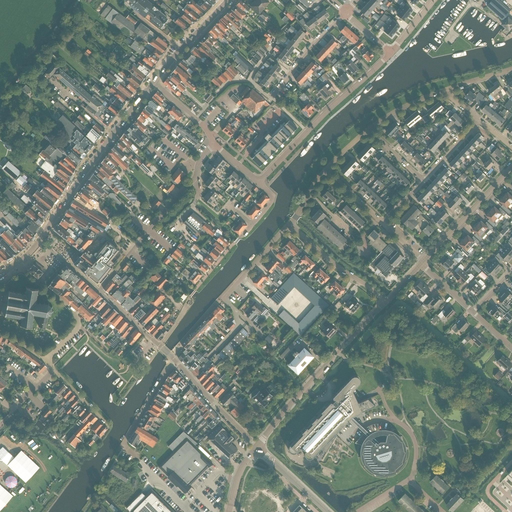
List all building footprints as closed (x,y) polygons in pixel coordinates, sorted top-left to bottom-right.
[(124,0),(126,1),(126,2),(129,5),(144,18),(145,17),(158,28),(159,27),(160,28),(167,19),(166,18),(167,17),(154,6),(147,0),(124,0)] [(191,12),(192,11),(193,10),(202,17),(206,12),(200,7),(192,0),(188,0),(189,1),(184,7),(191,12)] [(250,9),(241,0),(237,5),(246,13),(250,9)] [(250,0),(253,2),(250,6),(259,14),(269,2),(266,0),(250,0)] [(510,13),(495,0),(492,0),(487,6),(503,20),(510,13)] [(206,12),(211,7),(204,1),(204,2),(202,4),(200,7),(206,12)] [(373,15),(375,13),(372,10),(374,7),(369,2),(365,7),(370,12),(373,15)] [(405,4),(402,2),(400,4),(403,7),(401,10),(408,16),(413,11),(405,4)] [(156,48),(163,53),(170,45),(141,23),(140,23),(137,27),(117,13),(108,5),(100,15),(116,27),(128,36),(133,31),(148,42),(156,48)] [(200,18),(192,11),(191,12),(184,7),(183,8),(178,5),(177,6),(182,10),(196,21),(200,18)] [(231,10),(240,18),(241,19),(244,16),(246,18),(247,16),(236,6),(231,10)] [(370,12),(365,7),(361,11),(366,16),(370,12)] [(325,9),(320,13),(324,19),(329,15),(325,9)] [(182,10),(180,12),(183,14),(181,17),(191,25),(196,21),(182,10)] [(240,18),(231,10),(227,13),(237,22),(239,20),(240,18)] [(398,13),(395,10),(393,13),(396,15),(404,21),(408,16),(401,10),(398,13)] [(259,15),(260,16),(257,19),(262,23),(265,20),(267,22),(269,19),(267,17),(268,17),(262,12),(259,15)] [(227,13),(223,17),(235,28),(236,29),(240,26),(237,22),(227,13)] [(320,13),(315,17),(319,22),(324,19),(320,13)] [(137,27),(140,23),(129,14),(126,18),(137,27)] [(175,18),(173,21),(185,30),(190,26),(179,17),(177,20),(175,18)] [(223,17),(220,20),(226,27),(228,28),(229,29),(231,27),(233,29),(235,28),(223,17)] [(315,17),(310,20),(315,26),(319,22),(315,17)] [(511,27),(511,20),(508,17),(502,25),(509,31),(511,27)] [(392,20),(389,18),(387,20),(390,23),(388,26),(396,32),(400,27),(392,20)] [(302,19),(299,21),(302,25),(303,25),(306,30),(308,28),(310,30),(315,26),(310,20),(308,21),(306,24),(302,19)] [(220,20),(216,24),(228,36),(229,34),(226,31),(228,28),(226,27),(220,20)] [(228,36),(216,24),(213,27),(222,36),(223,34),(226,37),(228,36)] [(340,39),(343,40),(344,41),(347,38),(349,40),(354,34),(345,26),(340,32),(344,36),(343,37),(343,36),(340,39)] [(385,29),(382,26),(380,29),(383,31),(391,37),(396,32),(388,26),(385,29)] [(228,42),(222,36),(213,27),(208,33),(215,39),(218,36),(226,44),(228,42)] [(279,32),(274,28),(272,31),(269,29),(267,31),(275,38),(279,32)] [(298,31),(296,30),(294,32),(296,34),(302,39),(305,34),(299,29),(298,31)] [(272,37),(266,32),(263,35),(265,37),(263,39),(265,40),(262,44),(267,48),(269,46),(266,43),(267,42),(269,40),(272,37)] [(208,33),(205,37),(206,39),(205,39),(206,40),(206,41),(207,43),(208,42),(210,45),(212,46),(216,41),(208,33)] [(298,43),(302,39),(296,34),(292,39),(298,43)] [(349,40),(348,41),(350,43),(351,42),(354,44),(359,38),(354,34),(349,40)] [(200,42),(210,52),(211,52),(212,51),(210,49),(212,46),(210,45),(208,42),(207,43),(206,41),(206,40),(205,39),(206,39),(205,37),(200,42)] [(59,39),(56,43),(62,48),(65,45),(59,39)] [(288,43),(294,48),(298,43),(292,39),(290,41),(288,39),(286,42),(288,43)] [(332,39),(328,44),(333,48),(339,54),(340,53),(336,49),(336,48),(335,46),(337,44),(332,39)] [(147,58),(156,64),(159,59),(152,53),(146,48),(135,40),(131,45),(137,49),(145,55),(147,58)] [(210,62),(213,59),(215,57),(212,54),(210,52),(200,42),(195,47),(206,59),(210,62)] [(290,53),(294,48),(288,43),(285,48),(290,53)] [(323,48),(329,53),(331,50),(333,52),(333,51),(338,55),(339,54),(333,48),(328,44),(323,48)] [(144,57),(145,55),(137,49),(131,45),(130,47),(144,57)] [(267,50),(262,45),(259,48),(265,53),(267,50)] [(206,59),(195,47),(190,52),(201,61),(203,59),(205,60),(205,61),(208,64),(207,64),(210,67),(212,64),(210,62),(206,59)] [(368,62),(373,57),(372,57),(373,56),(370,52),(369,53),(364,47),(362,50),(365,53),(362,56),(368,62)] [(156,48),(152,53),(159,59),(163,53),(156,48)] [(283,62),(287,58),(281,53),(281,52),(279,51),(274,48),(273,49),(280,54),(277,58),(283,62)] [(285,48),(281,52),(281,53),(287,58),(290,53),(285,48)] [(327,55),(329,53),(323,48),(319,52),(325,57),(330,63),(331,62),(332,62),(327,58),(328,57),(327,55)] [(264,54),(259,49),(256,52),(261,58),(264,54)] [(352,49),(350,51),(349,52),(354,57),(348,62),(350,63),(347,66),(353,73),(358,69),(354,65),(358,62),(361,59),(352,49)] [(181,61),(188,67),(188,66),(192,69),(191,69),(194,72),(196,69),(194,67),(193,67),(190,65),(196,58),(190,52),(181,61)] [(325,57),(319,52),(315,57),(320,62),(323,59),(324,61),(325,60),(329,64),(330,63),(325,57)] [(234,57),(236,59),(234,60),(238,64),(239,62),(251,73),(254,69),(237,54),(234,57)] [(144,62),(153,68),(156,64),(147,58),(145,55),(144,57),(142,59),(144,62)] [(134,62),(132,64),(141,72),(141,71),(146,76),(149,72),(137,62),(135,60),(134,62)] [(137,62),(149,72),(153,68),(144,62),(142,64),(142,63),(139,60),(139,61),(137,62)] [(193,72),(188,67),(181,61),(179,64),(191,75),(193,72)] [(272,69),(277,73),(281,69),(275,64),(273,67),(271,65),(266,61),(265,63),(269,67),(272,69)] [(307,67),(319,77),(320,76),(318,74),(315,72),(316,71),(315,69),(317,67),(312,62),(307,67)] [(344,83),(349,79),(343,73),(342,72),(345,70),(338,62),(333,66),(341,75),(338,78),(344,83)] [(90,105),(88,107),(82,103),(81,104),(87,108),(93,113),(94,111),(95,112),(101,105),(107,109),(112,104),(113,103),(106,97),(103,101),(95,93),(92,96),(79,85),(81,83),(78,80),(76,82),(55,63),(44,75),(49,80),(51,77),(50,76),(53,73),(90,105)] [(269,67),(265,63),(263,65),(268,68),(270,70),(268,73),(273,78),(277,73),(272,69),(269,67)] [(141,72),(132,64),(130,66),(128,70),(130,72),(131,72),(142,81),(146,76),(141,71),(141,72)] [(243,74),(246,71),(239,64),(236,68),(243,74)] [(234,77),(238,73),(230,65),(226,69),(234,77)] [(171,73),(181,81),(193,91),(197,87),(187,79),(189,77),(177,66),(171,73)] [(303,71),(309,76),(311,74),(312,75),(313,74),(318,78),(319,77),(307,67),(303,71)] [(119,72),(126,78),(128,75),(121,70),(119,72)] [(234,77),(226,70),(223,74),(230,81),(234,77)] [(273,78),(268,73),(265,77),(263,75),(258,71),(257,72),(262,76),(270,83),(273,78)] [(304,80),(310,86),(312,85),(307,81),(308,80),(307,78),(309,76),(303,71),(299,76),(304,80)] [(126,87),(119,80),(113,76),(109,72),(105,76),(113,82),(114,81),(118,84),(116,88),(129,98),(132,94),(125,88),(126,87)] [(137,87),(142,81),(131,72),(130,72),(128,75),(126,78),(130,81),(137,87)] [(262,76),(257,72),(255,75),(260,79),(262,80),(260,83),(266,87),(270,83),(262,76)] [(181,81),(171,73),(168,78),(177,85),(176,87),(182,92),(182,93),(184,95),(186,93),(184,91),(186,88),(179,83),(181,81)] [(228,79),(222,73),(218,78),(224,83),(228,79)] [(331,94),(335,91),(328,83),(328,82),(327,80),(329,78),(324,74),(322,76),(319,79),(322,82),(317,87),(320,91),(319,91),(323,96),(323,97),(324,98),(325,99),(326,99),(332,94),(331,94)] [(222,83),(215,76),(211,81),(218,87),(222,83)] [(310,87),(310,86),(304,80),(299,76),(295,80),(300,85),(303,82),(304,84),(305,83),(310,87)] [(119,80),(126,87),(133,92),(137,87),(130,81),(128,84),(126,83),(121,78),(119,80)] [(173,85),(167,79),(163,83),(170,89),(174,93),(176,91),(173,89),(175,86),(173,85)] [(101,88),(95,83),(92,87),(98,92),(101,88)] [(500,93),(500,94),(502,93),(500,91),(503,88),(498,83),(493,87),(499,94),(500,93)] [(30,89),(25,84),(22,88),(27,93),(30,89)] [(108,91),(117,98),(124,104),(128,99),(125,96),(112,86),(110,89),(107,86),(105,88),(108,90),(108,91)] [(240,95),(244,99),(251,90),(247,87),(240,95)] [(502,96),(500,94),(500,93),(499,94),(493,87),(488,91),(493,97),(493,96),(495,98),(498,95),(500,97),(502,96)] [(252,89),(251,90),(244,99),(241,102),(254,114),(262,106),(266,110),(270,105),(266,101),(252,89)] [(160,100),(158,103),(164,108),(167,105),(162,100),(165,98),(157,91),(154,95),(160,100)] [(476,96),(470,91),(466,96),(472,102),(475,99),(477,100),(476,101),(479,103),(483,99),(484,97),(479,92),(476,96)] [(311,110),(313,108),(309,104),(308,102),(307,101),(309,99),(304,93),(299,98),(306,106),(301,111),(308,117),(313,112),(311,110)] [(236,104),(239,100),(233,95),(230,98),(236,104)] [(124,104),(117,98),(113,102),(114,103),(114,105),(120,110),(124,104)] [(147,104),(155,111),(160,115),(162,113),(159,111),(156,109),(158,105),(151,99),(147,104)] [(66,109),(58,101),(57,102),(65,110),(66,109)] [(434,108),(438,113),(444,108),(439,103),(434,108)] [(495,106),(493,104),(492,105),(491,103),(489,105),(490,105),(489,107),(486,105),(481,111),(487,115),(492,107),(493,108),(495,107),(495,106)] [(112,104),(107,109),(116,115),(119,111),(112,104)] [(155,111),(147,104),(143,109),(150,115),(155,119),(157,120),(159,122),(161,119),(160,118),(158,119),(156,117),(153,114),(155,111)] [(116,115),(107,109),(101,105),(95,112),(96,113),(94,115),(103,122),(108,126),(116,115)] [(171,119),(178,110),(177,109),(176,109),(173,106),(168,112),(170,114),(168,117),(170,120),(171,119)] [(487,115),(491,119),(496,113),(493,111),(494,109),(495,109),(496,108),(495,107),(493,108),(492,107),(487,115)] [(438,113),(434,108),(428,112),(433,117),(438,113)] [(143,109),(141,114),(151,123),(153,121),(148,117),(150,115),(143,109)] [(180,112),(178,110),(171,119),(173,121),(175,118),(178,121),(183,115),(180,112)] [(491,119),(496,122),(502,114),(501,113),(502,112),(500,111),(499,113),(498,115),(496,113),(491,119)] [(411,117),(415,122),(421,118),(417,112),(411,117)] [(504,114),(504,113),(502,112),(501,113),(502,114),(496,122),(501,126),(505,120),(502,118),(504,117),(505,115),(504,114)] [(449,129),(460,117),(455,113),(450,118),(452,120),(449,124),(446,127),(449,129)] [(151,123),(141,114),(137,119),(145,126),(148,123),(153,128),(154,126),(151,123)] [(431,123),(434,120),(428,114),(425,116),(431,123)] [(71,148),(82,159),(93,145),(86,139),(77,129),(76,130),(75,129),(77,128),(63,115),(59,119),(65,125),(61,130),(70,138),(68,141),(71,143),(69,145),(72,148),(71,148)] [(101,134),(104,130),(87,115),(86,116),(94,124),(92,127),(101,134)] [(415,122),(411,117),(406,121),(410,127),(415,122)] [(464,121),(460,117),(449,129),(450,130),(452,132),(456,127),(455,127),(457,125),(459,127),(464,121)] [(94,144),(97,140),(83,127),(84,126),(76,118),(73,120),(72,122),(81,129),(81,130),(82,128),(85,131),(83,132),(82,131),(81,132),(94,144)] [(144,126),(137,119),(134,123),(143,132),(147,135),(149,132),(147,131),(147,132),(145,130),(147,128),(144,126)] [(297,128),(289,120),(272,137),(268,133),(264,137),(268,141),(251,159),(260,166),(297,128)] [(180,133),(184,128),(180,125),(179,125),(176,123),(172,128),(169,131),(172,134),(175,130),(179,133),(180,133)] [(222,130),(226,134),(231,127),(230,126),(230,125),(228,123),(222,130)] [(391,128),(395,132),(399,128),(395,123),(391,128)] [(137,129),(138,128),(133,124),(124,133),(129,137),(130,136),(139,144),(142,141),(145,144),(149,139),(146,136),(146,137),(137,129)] [(448,133),(450,130),(449,129),(446,127),(445,126),(443,128),(444,130),(442,132),(441,130),(440,131),(433,125),(432,125),(435,128),(434,128),(445,139),(450,134),(448,133)] [(83,127),(97,140),(101,135),(92,128),(90,130),(87,128),(84,126),(83,127)] [(233,129),(231,127),(226,134),(230,137),(236,130),(234,128),(233,129)] [(178,139),(181,140),(188,131),(184,128),(180,133),(179,133),(181,135),(178,139)] [(391,137),(395,132),(391,128),(386,132),(391,137)] [(436,139),(441,144),(445,139),(434,128),(434,129),(438,133),(437,134),(439,136),(436,139)] [(196,138),(188,131),(181,140),(183,142),(186,138),(192,143),(196,138)] [(53,159),(72,175),(77,165),(65,155),(63,157),(60,154),(61,151),(55,146),(52,144),(55,140),(47,133),(43,137),(50,142),(42,150),(53,159)] [(474,138),(479,143),(484,138),(479,133),(474,138)] [(120,139),(128,148),(131,146),(132,147),(132,148),(135,151),(137,149),(134,145),(130,142),(123,134),(120,139)] [(239,144),(244,138),(242,136),(243,135),(241,134),(235,141),(239,144)] [(200,140),(196,138),(192,143),(195,145),(194,147),(197,150),(201,145),(198,142),(200,140)] [(246,140),(244,138),(239,144),(243,147),(249,140),(247,139),(246,140)] [(432,140),(430,138),(428,140),(430,142),(429,143),(430,145),(428,147),(433,152),(437,148),(430,141),(432,140)] [(469,144),(474,148),(479,143),(474,138),(469,144)] [(441,144),(436,139),(434,141),(433,139),(432,140),(430,141),(437,148),(441,144)] [(119,140),(115,144),(122,151),(125,149),(126,150),(128,152),(129,151),(119,140)] [(409,145),(407,144),(404,141),(400,146),(405,150),(409,145)] [(56,144),(55,146),(61,151),(60,154),(63,157),(65,155),(66,154),(78,164),(82,159),(71,148),(72,148),(69,145),(65,149),(62,146),(60,144),(59,146),(56,144)] [(363,150),(369,156),(373,152),(376,154),(377,152),(375,150),(369,144),(363,150)] [(469,153),(474,148),(469,144),(464,149),(469,153)] [(494,146),(492,144),(488,149),(490,151),(492,149),(494,151),(492,154),(498,160),(502,156),(500,154),(502,153),(497,148),(497,149),(494,147),(494,146)] [(115,145),(112,149),(120,158),(121,159),(125,155),(115,145)] [(409,145),(405,150),(409,154),(413,150),(411,147),(409,145)] [(120,158),(112,149),(108,154),(123,168),(124,170),(128,166),(121,159),(120,158)] [(464,158),(469,153),(464,149),(459,154),(464,158)] [(53,165),(52,166),(70,179),(72,175),(53,159),(42,150),(39,154),(47,161),(53,165)] [(369,156),(363,150),(358,156),(364,162),(364,161),(366,164),(368,162),(366,160),(369,156)] [(422,157),(427,152),(426,151),(422,155),(421,154),(419,155),(417,153),(413,158),(417,162),(422,157)] [(428,153),(427,152),(422,157),(417,162),(422,166),(426,162),(424,160),(426,157),(425,156),(428,153)] [(108,154),(104,159),(115,168),(117,166),(119,164),(108,154)] [(459,164),(464,158),(459,154),(455,159),(459,164)] [(136,156),(132,159),(136,164),(145,173),(148,175),(151,171),(149,169),(140,160),(136,156)] [(219,156),(214,161),(222,168),(225,165),(228,167),(230,165),(227,163),(219,156)] [(382,157),(378,161),(382,165),(383,165),(387,161),(382,157)] [(489,170),(494,164),(489,160),(487,158),(485,161),(487,163),(484,166),(489,170)] [(104,159),(101,163),(112,174),(114,171),(116,169),(116,168),(115,169),(104,159)] [(347,165),(353,170),(357,166),(359,169),(361,167),(359,164),(353,159),(347,165)] [(455,169),(459,164),(455,159),(450,164),(455,169)] [(15,180),(21,172),(8,161),(1,168),(15,180)] [(65,188),(70,179),(52,166),(45,161),(40,167),(44,170),(50,175),(51,173),(53,175),(51,178),(53,179),(65,188)] [(219,172),(220,171),(222,168),(214,161),(211,165),(219,172)] [(382,165),(379,169),(381,171),(384,167),(387,170),(392,165),(387,161),(383,165),(382,165)] [(101,163),(97,168),(109,179),(109,180),(110,180),(116,186),(115,186),(133,203),(138,198),(127,188),(113,175),(112,174),(101,163)] [(473,166),(475,168),(478,170),(476,172),(479,174),(476,177),(480,181),(485,175),(481,171),(479,170),(481,167),(476,163),(473,166)] [(212,175),(212,174),(214,172),(219,176),(222,173),(220,171),(219,172),(211,165),(210,164),(206,169),(212,174),(212,175)] [(350,174),(353,170),(347,165),(342,171),(348,176),(350,178),(352,177),(350,174)] [(392,165),(387,170),(391,174),(392,174),(396,169),(392,165)] [(105,179),(108,182),(110,180),(109,180),(97,168),(94,173),(102,181),(105,179)] [(177,184),(186,174),(179,168),(170,178),(171,178),(169,180),(175,185),(177,183),(177,184)] [(446,168),(441,173),(446,178),(451,173),(446,168)] [(389,174),(387,177),(390,179),(392,177),(394,176),(396,178),(401,173),(396,169),(392,174),(391,174),(390,175),(389,174)] [(62,194),(65,188),(53,179),(51,178),(53,175),(51,173),(50,175),(44,170),(43,172),(41,170),(38,174),(40,175),(44,178),(48,182),(47,182),(62,194)] [(233,182),(238,175),(234,171),(228,178),(231,180),(228,183),(230,185),(233,182)] [(370,174),(368,172),(367,173),(361,180),(356,184),(361,189),(365,184),(363,182),(365,180),(364,180),(366,178),(370,174)] [(106,185),(108,182),(105,179),(102,181),(93,173),(89,179),(119,205),(121,203),(115,196),(116,195),(113,193),(110,193),(109,193),(104,189),(108,187),(106,185)] [(396,178),(393,182),(395,183),(397,181),(398,180),(400,182),(405,178),(401,173),(396,178)] [(441,173),(437,179),(442,183),(446,178),(441,173)] [(469,193),(474,187),(468,182),(465,179),(467,177),(464,173),(457,180),(460,183),(462,181),(467,186),(464,189),(469,193)] [(208,179),(215,184),(217,182),(220,184),(222,182),(219,180),(212,174),(212,175),(212,174),(208,179)] [(243,179),(238,175),(233,182),(235,184),(233,187),(235,188),(237,185),(238,186),(238,185),(238,184),(243,179)] [(27,191),(30,188),(25,183),(27,182),(20,176),(16,180),(23,187),(23,188),(27,191)] [(243,178),(243,179),(238,184),(238,185),(241,187),(238,190),(240,191),(241,190),(248,182),(243,178)] [(399,184),(397,186),(399,188),(401,185),(401,186),(402,184),(405,187),(410,182),(405,178),(400,182),(399,184)] [(89,179),(85,184),(95,191),(101,196),(103,194),(103,195),(106,198),(108,195),(89,179)] [(207,193),(215,199),(218,196),(221,199),(223,197),(219,194),(218,195),(211,189),(213,186),(216,189),(217,188),(218,187),(215,184),(208,179),(204,184),(210,189),(207,193)] [(437,179),(432,184),(437,188),(438,190),(440,189),(441,188),(439,186),(442,183),(437,179)] [(366,193),(370,188),(367,186),(370,182),(369,180),(365,184),(361,189),(366,193)] [(62,194),(47,182),(45,186),(42,184),(40,185),(43,187),(58,199),(62,194)] [(168,185),(165,188),(165,189),(169,193),(175,186),(171,182),(168,185)] [(248,182),(241,190),(244,192),(241,195),(243,197),(246,194),(253,186),(248,182)] [(95,191),(85,184),(82,188),(97,200),(100,197),(94,193),(95,191)] [(432,184),(427,189),(432,193),(437,188),(432,184)] [(455,194),(458,191),(456,190),(452,186),(449,189),(455,194)] [(54,204),(58,199),(43,187),(41,190),(38,187),(36,189),(37,190),(39,192),(54,204)] [(12,201),(16,197),(7,188),(3,193),(12,201)] [(370,188),(366,193),(370,197),(374,192),(370,188)] [(81,189),(78,194),(89,203),(91,201),(94,203),(96,201),(81,189)] [(427,189),(422,194),(427,199),(432,193),(427,189)] [(39,192),(37,190),(32,196),(36,199),(50,209),(54,204),(39,192)] [(343,201),(341,198),(338,201),(335,199),(335,198),(327,191),(322,197),(327,201),(327,202),(329,204),(330,203),(330,204),(333,201),(336,203),(335,205),(338,207),(343,201)] [(262,196),(260,199),(265,203),(269,198),(261,192),(260,194),(262,196)] [(379,197),(378,196),(374,192),(370,197),(375,201),(379,197)] [(503,196),(502,196),(511,204),(511,202),(511,196),(508,192),(506,194),(503,196)] [(215,199),(207,193),(203,198),(211,205),(211,204),(214,207),(216,205),(213,202),(215,199)] [(383,201),(380,198),(384,194),(382,193),(378,196),(379,197),(375,201),(379,205),(383,201)] [(88,202),(78,194),(75,199),(84,206),(89,209),(90,210),(95,213),(98,210),(93,206),(92,208),(86,204),(88,202)] [(422,194),(417,199),(422,204),(427,199),(422,194)] [(453,201),(450,198),(458,205),(463,200),(458,195),(456,194),(455,196),(456,197),(453,201)] [(50,209),(36,199),(33,202),(30,198),(28,198),(24,195),(21,198),(26,203),(29,200),(34,205),(46,215),(50,209)] [(448,195),(447,197),(449,199),(448,200),(451,203),(448,206),(453,210),(458,205),(450,198),(451,197),(448,195)] [(501,199),(499,201),(503,205),(505,206),(502,208),(509,215),(511,212),(507,208),(511,204),(502,196),(501,199)] [(26,205),(16,197),(12,201),(22,209),(26,205)] [(386,197),(383,201),(379,205),(384,210),(388,205),(385,202),(388,199),(386,197)] [(61,221),(58,225),(66,231),(69,228),(70,227),(73,230),(74,229),(73,229),(74,228),(76,229),(76,228),(82,232),(83,230),(84,230),(86,232),(89,228),(92,224),(94,226),(100,230),(103,232),(109,222),(108,221),(109,219),(98,212),(97,214),(75,201),(75,200),(75,199),(74,200),(65,215),(64,216),(61,220),(61,221)] [(155,209),(161,203),(156,199),(151,205),(155,209)] [(261,208),(265,203),(260,199),(258,201),(255,199),(253,202),(261,208)] [(253,207),(251,210),(256,214),(260,210),(252,203),(251,205),(253,207)] [(46,215),(34,205),(30,208),(43,220),(46,215)] [(350,220),(355,214),(352,210),(353,209),(352,208),(350,207),(350,208),(346,205),(340,211),(344,214),(341,217),(344,220),(347,217),(350,220)] [(418,224),(422,220),(420,219),(423,216),(419,213),(421,212),(414,205),(401,220),(407,226),(408,226),(413,230),(418,224)] [(489,210),(498,218),(500,220),(506,214),(502,209),(500,211),(498,210),(494,207),(493,208),(492,208),(489,210)] [(31,219),(40,226),(43,221),(38,217),(29,208),(25,213),(31,219)] [(107,216),(110,213),(104,208),(101,211),(107,216)] [(431,208),(429,210),(435,216),(431,220),(433,223),(435,221),(439,225),(444,220),(439,215),(437,213),(431,208)] [(440,210),(437,213),(439,215),(444,220),(449,215),(444,210),(442,208),(440,210)] [(331,220),(327,216),(320,209),(311,218),(318,225),(317,226),(339,247),(340,247),(343,250),(348,245),(344,242),(346,240),(344,238),(346,236),(344,234),(342,236),(328,223),(331,220)] [(21,231),(31,240),(34,235),(29,231),(22,225),(20,222),(19,223),(16,219),(6,210),(4,212),(18,225),(20,227),(22,229),(21,231)] [(252,219),(256,214),(251,210),(248,213),(246,211),(244,213),(252,219)] [(488,214),(486,216),(490,219),(491,220),(489,223),(494,227),(496,225),(494,222),(498,218),(489,210),(487,213),(488,214)] [(219,242),(225,247),(229,242),(223,237),(220,234),(221,233),(221,232),(218,229),(216,231),(193,212),(183,223),(195,234),(200,228),(204,232),(205,230),(212,236),(213,234),(216,236),(218,236),(219,237),(216,240),(219,242)] [(359,217),(355,214),(350,220),(353,222),(350,225),(353,228),(356,225),(359,228),(364,222),(361,219),(362,218),(360,216),(359,217)] [(29,231),(34,235),(36,232),(38,228),(40,226),(31,219),(26,215),(20,222),(22,225),(29,231)] [(240,223),(238,226),(243,230),(247,225),(239,219),(238,221),(240,223)] [(423,221),(422,220),(418,224),(419,226),(421,224),(425,228),(423,230),(429,236),(434,231),(428,225),(430,223),(425,219),(423,221)] [(10,247),(16,254),(20,251),(23,249),(26,245),(17,235),(16,235),(15,236),(1,223),(0,221),(0,234),(9,243),(11,246),(10,247)] [(476,224),(484,232),(488,228),(491,230),(493,228),(489,223),(486,226),(481,221),(479,223),(479,222),(476,224)] [(80,235),(73,244),(77,248),(92,231),(92,230),(98,233),(100,230),(94,226),(92,224),(89,228),(86,232),(84,230),(82,233),(80,235)] [(480,236),(484,232),(476,224),(474,227),(475,228),(473,230),(478,235),(476,237),(481,241),(483,239),(480,236)] [(58,226),(55,230),(69,241),(69,242),(70,242),(70,243),(73,244),(80,235),(82,233),(79,230),(76,233),(75,232),(74,233),(69,228),(66,231),(58,225),(58,226)] [(239,235),(243,230),(238,226),(235,228),(233,226),(231,229),(239,235)] [(507,227),(500,234),(503,236),(510,230),(507,227)] [(369,242),(381,253),(388,246),(379,238),(380,237),(379,234),(374,230),(368,237),(371,240),(369,242)] [(31,240),(21,231),(19,233),(17,235),(26,245),(27,246),(29,242),(31,240)] [(92,231),(77,248),(82,252),(92,240),(92,239),(96,234),(92,231)] [(13,256),(16,254),(10,247),(0,235),(0,245),(1,247),(12,257),(13,256)] [(463,239),(471,246),(475,242),(478,245),(480,242),(475,238),(473,240),(468,235),(466,237),(463,239),(463,238),(463,239)] [(224,248),(218,243),(215,241),(216,240),(214,238),(213,239),(210,242),(213,244),(212,245),(215,247),(214,248),(220,253),(224,248)] [(471,246),(463,239),(462,239),(461,242),(460,244),(465,249),(463,251),(468,256),(470,254),(470,253),(473,249),(471,246)] [(78,259),(74,264),(85,274),(86,273),(89,275),(88,276),(97,284),(99,282),(101,283),(108,275),(107,274),(112,267),(111,268),(110,267),(114,263),(111,260),(119,250),(119,249),(118,250),(117,249),(116,249),(107,241),(98,253),(97,252),(96,252),(95,252),(94,253),(94,255),(95,256),(87,250),(84,254),(84,253),(81,257),(80,257),(78,256),(76,258),(78,259)] [(284,253),(286,254),(294,245),(289,241),(284,247),(287,250),(287,251),(286,251),(284,253)] [(381,253),(370,265),(374,269),(376,267),(382,273),(382,274),(385,277),(387,274),(388,276),(391,273),(390,272),(394,267),(395,267),(404,257),(389,244),(388,246),(381,253)] [(1,247),(0,245),(0,254),(5,260),(7,259),(10,258),(12,257),(1,247)] [(299,250),(294,245),(286,254),(288,256),(290,254),(289,253),(290,252),(294,256),(299,250)] [(213,249),(211,252),(209,251),(208,253),(215,259),(219,254),(213,249)] [(286,254),(284,253),(282,251),(280,253),(279,252),(276,255),(283,262),(286,259),(285,258),(286,258),(288,256),(286,254)] [(499,253),(496,256),(501,260),(503,258),(504,258),(508,262),(511,258),(504,251),(500,255),(499,253)] [(454,258),(452,261),(449,258),(448,260),(446,258),(443,262),(444,263),(442,265),(447,270),(450,267),(453,269),(459,262),(463,258),(458,253),(454,258)] [(210,266),(214,261),(207,255),(205,258),(203,257),(201,259),(203,261),(203,260),(210,266)] [(303,262),(305,264),(309,259),(305,255),(301,260),(299,263),(301,264),(303,262)] [(493,262),(491,265),(498,272),(502,268),(499,265),(498,264),(498,263),(500,261),(495,256),(491,261),(493,262)] [(204,272),(208,268),(202,263),(200,265),(192,258),(189,261),(192,263),(193,262),(193,263),(198,267),(204,272)] [(270,263),(275,268),(277,266),(281,269),(284,266),(280,263),(279,263),(274,258),(270,263)] [(309,259),(305,264),(307,266),(305,268),(307,270),(310,268),(314,264),(309,259)] [(192,274),(198,279),(202,275),(196,270),(198,268),(190,262),(188,265),(194,269),(192,271),(193,272),(192,274),(192,273),(191,274),(192,275),(192,274)] [(273,271),(275,268),(270,263),(265,268),(271,273),(269,275),(273,279),(277,274),(273,271)] [(458,280),(465,273),(463,271),(464,267),(461,264),(455,271),(457,273),(454,276),(458,280)] [(33,265),(28,270),(38,279),(43,273),(33,265)] [(485,267),(483,270),(488,274),(490,272),(491,272),(495,276),(498,272),(491,265),(487,269),(485,267)] [(59,274),(69,284),(73,280),(76,283),(80,278),(66,266),(59,274)] [(195,284),(198,279),(192,274),(192,275),(191,274),(192,273),(191,272),(190,273),(185,268),(181,273),(186,277),(188,275),(190,277),(188,278),(195,284)] [(320,277),(324,273),(319,268),(315,273),(316,273),(314,276),(315,278),(318,275),(320,277)] [(479,275),(484,280),(488,277),(482,271),(479,275)] [(155,283),(161,277),(156,272),(150,278),(155,283)] [(261,273),(257,278),(262,282),(264,284),(267,281),(269,279),(266,277),(261,273)] [(293,273),(284,283),(291,290),(294,287),(293,273)] [(303,282),(293,273),(294,287),(297,289),(303,282)] [(329,277),(324,273),(320,277),(322,279),(320,282),(322,284),(324,281),(325,281),(329,277)] [(468,275),(465,273),(458,280),(463,284),(466,281),(468,283),(474,277),(471,274),(468,275)] [(48,286),(60,295),(63,292),(73,301),(77,298),(68,289),(71,286),(69,284),(59,274),(52,281),(48,286)] [(124,274),(120,277),(116,274),(103,289),(108,293),(111,296),(129,278),(124,274)] [(131,275),(129,278),(111,296),(120,304),(125,299),(128,295),(130,293),(131,292),(134,289),(130,285),(136,279),(131,275)] [(159,289),(168,281),(163,277),(155,285),(159,289)] [(262,282),(257,278),(253,283),(258,287),(258,286),(260,289),(262,286),(260,284),(262,282)] [(75,286),(73,288),(77,291),(85,283),(81,279),(75,286)] [(481,288),(481,287),(483,286),(476,279),(470,285),(472,287),(469,291),(474,295),(476,293),(477,294),(481,291),(480,290),(481,288)] [(333,288),(335,290),(339,286),(335,281),(331,286),(329,289),(331,290),(333,288)] [(306,285),(303,282),(297,289),(300,292),(306,285)] [(420,300),(423,302),(428,296),(426,294),(430,289),(426,286),(426,287),(420,282),(415,289),(423,296),(420,300)] [(85,283),(77,291),(81,295),(85,291),(89,295),(86,299),(91,303),(99,295),(85,283)] [(284,283),(281,286),(289,293),(291,290),(284,283)] [(128,295),(125,299),(126,300),(122,304),(128,310),(140,298),(139,297),(146,289),(141,284),(134,291),(135,293),(137,295),(133,300),(128,295)] [(309,288),(306,285),(300,292),(303,295),(309,288)] [(281,286),(279,289),(286,296),(289,293),(281,286)] [(338,297),(340,294),(344,290),(339,286),(335,290),(338,292),(335,295),(337,297),(338,297)] [(52,307),(52,306),(51,307),(49,305),(49,304),(49,303),(48,305),(44,304),(45,303),(44,303),(44,304),(40,303),(40,302),(39,302),(39,303),(36,303),(36,299),(38,299),(38,298),(36,298),(37,295),(38,295),(39,294),(37,294),(38,290),(39,289),(38,289),(37,290),(27,288),(26,287),(26,288),(26,292),(25,292),(24,292),(25,293),(25,294),(20,293),(20,292),(19,292),(19,293),(14,292),(14,291),(13,291),(13,292),(9,292),(8,290),(8,291),(5,291),(1,315),(5,316),(4,316),(4,317),(6,316),(9,316),(9,317),(10,317),(10,316),(15,317),(15,318),(16,319),(16,317),(22,318),(21,320),(20,320),(21,321),(21,324),(19,326),(20,326),(21,325),(31,327),(32,329),(33,328),(32,327),(32,323),(34,323),(34,322),(33,322),(33,319),(34,319),(35,318),(33,318),(34,314),(37,315),(37,316),(38,316),(39,315),(41,315),(38,326),(45,328),(48,318),(47,316),(50,314),(51,316),(51,315),(51,314),(52,311),(53,312),(53,311),(52,310),(51,307),(52,307)] [(312,290),(309,288),(303,295),(306,298),(312,290)] [(279,289),(276,292),(283,299),(286,296),(279,289)] [(315,293),(312,290),(306,298),(309,300),(315,293)] [(502,294),(510,301),(511,299),(511,290),(511,291),(510,293),(506,290),(502,294)] [(150,304),(153,306),(155,307),(157,307),(166,298),(158,291),(148,301),(149,303),(150,304)] [(63,292),(60,295),(76,310),(82,304),(83,303),(77,298),(73,301),(63,292)] [(276,292),(273,295),(281,302),(283,299),(276,292)] [(318,296),(315,293),(309,300),(312,303),(318,296)] [(508,304),(510,301),(502,294),(498,299),(502,302),(499,304),(505,310),(507,311),(510,307),(510,306),(508,304)] [(99,295),(91,304),(88,307),(89,309),(92,305),(94,307),(95,307),(103,298),(99,295)] [(281,302),(273,295),(270,298),(278,305),(281,302)] [(443,301),(437,295),(434,299),(431,296),(424,304),(429,308),(432,305),(436,309),(439,306),(439,305),(443,301)] [(328,305),(318,296),(312,303),(314,306),(328,305)] [(352,312),(360,304),(354,299),(354,300),(351,297),(349,299),(352,302),(347,307),(350,310),(349,310),(351,312),(352,311),(352,312)] [(107,302),(103,298),(95,307),(97,309),(94,311),(96,313),(107,302)] [(113,308),(108,303),(98,314),(103,319),(113,308)] [(264,307),(262,308),(256,303),(251,308),(254,310),(248,317),(252,321),(253,320),(255,322),(260,317),(258,315),(260,316),(261,315),(262,316),(263,314),(264,315),(268,311),(264,307)] [(76,310),(82,316),(88,309),(82,304),(76,310)] [(133,316),(141,308),(143,306),(141,304),(139,307),(137,305),(129,312),(133,316)] [(224,316),(222,313),(224,310),(219,305),(211,313),(217,318),(220,321),(224,316)] [(319,315),(328,305),(314,306),(312,308),(319,315)] [(155,307),(153,306),(146,314),(138,321),(144,326),(159,311),(155,307)] [(503,316),(503,315),(506,313),(499,307),(497,309),(494,306),(488,313),(491,316),(493,314),(497,318),(499,316),(502,318),(503,316)] [(441,319),(444,315),(449,319),(455,312),(450,307),(446,312),(443,310),(438,315),(441,319)] [(133,316),(138,321),(146,314),(142,309),(141,308),(133,316)] [(319,315),(312,308),(309,311),(316,318),(319,315)] [(94,315),(88,309),(82,316),(89,322),(94,315)] [(105,326),(106,326),(118,313),(114,309),(105,318),(105,317),(98,325),(100,326),(102,324),(105,327),(105,326)] [(287,312),(284,310),(278,315),(281,318),(287,312)] [(171,315),(167,311),(160,319),(163,322),(171,315)] [(316,318),(309,311),(306,314),(314,321),(316,318)] [(290,315),(287,312),(281,318),(284,321),(290,315)] [(118,313),(106,326),(107,328),(111,324),(115,327),(123,317),(118,313)] [(220,321),(217,318),(211,313),(207,318),(214,324),(217,322),(218,323),(220,321)] [(503,316),(509,322),(511,318),(511,317),(506,313),(503,316)] [(314,321),(306,314),(304,317),(311,324),(314,321)] [(293,318),(290,315),(284,321),(287,324),(293,318)] [(333,321),(326,315),(324,318),(331,324),(333,321)] [(311,324),(304,317),(301,320),(308,327),(311,324)] [(117,332),(115,334),(118,336),(120,334),(122,331),(124,329),(129,323),(124,318),(118,324),(115,327),(119,330),(117,332)] [(151,322),(145,328),(150,332),(159,322),(155,318),(151,322)] [(207,318),(204,321),(210,328),(212,329),(212,330),(213,331),(214,331),(212,330),(216,326),(214,324),(207,318)] [(296,321),(293,318),(287,324),(290,326),(296,321)] [(308,327),(301,320),(298,323),(300,336),(302,334),(308,327)] [(462,332),(469,325),(464,320),(458,326),(455,324),(451,328),(456,333),(459,329),(462,332)] [(160,321),(159,322),(150,332),(154,336),(163,326),(161,324),(162,323),(160,321)] [(207,332),(210,328),(204,321),(200,325),(207,332)] [(298,323),(296,321),(290,326),(300,336),(298,323)] [(235,325),(231,322),(227,327),(230,330),(235,325)] [(329,337),(335,330),(329,325),(326,322),(324,325),(327,327),(323,331),(329,337)] [(122,331),(120,334),(124,338),(133,327),(129,323),(124,329),(122,331)] [(200,325),(196,329),(202,334),(204,331),(206,333),(207,332),(200,325)] [(240,331),(246,336),(248,334),(243,328),(240,331)] [(131,336),(128,340),(133,344),(141,334),(136,329),(130,335),(131,336)] [(202,334),(196,329),(193,332),(198,337),(200,340),(202,338),(200,335),(200,334),(201,335),(202,334)] [(167,331),(165,330),(162,333),(160,331),(155,337),(159,341),(160,340),(163,337),(163,336),(164,334),(167,331)] [(237,334),(243,339),(246,336),(240,331),(237,334)] [(471,338),(480,346),(485,340),(476,331),(472,335),(470,333),(464,339),(468,342),(471,338)] [(193,332),(189,336),(186,340),(191,346),(192,345),(194,345),(196,347),(197,347),(199,345),(199,344),(197,341),(196,339),(198,337),(193,332)] [(234,337),(240,342),(243,339),(237,334),(234,337)] [(274,338),(269,334),(263,340),(268,345),(274,338)] [(9,339),(4,336),(0,342),(0,347),(2,349),(3,346),(2,345),(3,343),(6,344),(9,339)] [(232,340),(237,345),(240,342),(234,337),(232,340)] [(17,351),(16,352),(22,357),(23,355),(26,351),(13,341),(11,340),(8,344),(17,351)] [(191,347),(191,346),(186,340),(181,345),(186,349),(183,352),(184,354),(188,352),(186,350),(188,347),(190,349),(192,350),(194,349),(191,347)] [(229,343),(235,348),(237,345),(232,340),(229,343)] [(226,346),(232,351),(235,348),(229,343),(226,346)] [(232,351),(226,346),(226,345),(223,348),(229,354),(232,351)] [(221,351),(226,357),(229,354),(223,348),(221,351)] [(313,356),(304,348),(288,365),(297,373),(313,356)] [(42,363),(34,357),(26,351),(23,355),(34,364),(36,365),(39,367),(42,363)] [(224,360),(226,357),(221,351),(218,354),(224,360)] [(180,362),(188,369),(194,363),(195,362),(195,361),(198,359),(201,363),(205,359),(204,358),(201,355),(199,353),(197,356),(194,354),(190,358),(187,355),(186,353),(188,352),(184,354),(178,357),(180,362)] [(506,369),(511,363),(508,361),(503,356),(497,361),(506,369)] [(47,367),(43,363),(36,370),(40,374),(47,367)] [(194,363),(188,369),(191,372),(196,367),(197,366),(194,363)] [(203,371),(197,377),(198,379),(198,380),(200,382),(212,369),(215,366),(212,363),(206,369),(207,370),(205,373),(203,371)] [(196,367),(191,372),(196,377),(200,372),(198,370),(196,367)] [(168,376),(165,381),(169,384),(173,379),(179,372),(175,369),(168,376)] [(212,369),(200,382),(204,386),(208,381),(207,380),(210,377),(211,378),(212,377),(215,375),(213,373),(215,371),(212,369)] [(503,375),(499,371),(494,376),(498,380),(503,375)] [(178,382),(183,377),(179,372),(173,379),(178,385),(180,384),(178,382)] [(335,435),(350,419),(352,417),(375,406),(367,399),(357,403),(352,391),(358,384),(359,384),(359,383),(359,382),(359,381),(359,380),(359,379),(359,378),(358,378),(358,377),(357,377),(356,376),(355,376),(354,376),(353,376),(352,377),(333,397),(333,398),(333,399),(334,400),(331,404),(330,403),(329,403),(326,407),(325,406),(319,411),(321,412),(316,417),(315,416),(310,421),(311,423),(307,427),(305,426),(300,432),(301,433),(290,445),(289,446),(289,447),(288,447),(288,448),(288,449),(288,450),(289,451),(289,452),(290,452),(290,453),(291,453),(292,453),(292,454),(293,454),(294,454),(295,453),(296,453),(297,452),(301,448),(306,451),(305,452),(305,453),(304,454),(304,455),(305,455),(305,456),(305,457),(306,458),(307,458),(307,459),(308,459),(309,459),(310,459),(311,459),(312,459),(312,458),(313,458),(322,448),(327,451),(336,435),(335,435)] [(182,391),(187,386),(189,384),(187,381),(183,377),(178,382),(180,384),(181,385),(178,387),(182,391)] [(208,381),(204,386),(208,390),(215,382),(216,381),(217,381),(214,378),(214,379),(212,377),(211,378),(210,377),(207,380),(208,381)] [(169,384),(165,381),(163,386),(171,390),(171,391),(173,393),(174,392),(174,391),(173,391),(174,389),(173,389),(172,387),(170,385),(169,384)] [(215,382),(208,390),(212,394),(216,398),(224,390),(220,386),(219,386),(217,383),(216,381),(215,382)] [(269,389),(267,391),(269,393),(271,391),(274,394),(279,389),(277,387),(274,384),(272,382),(267,387),(269,389)] [(58,398),(68,388),(68,387),(64,384),(54,393),(57,395),(52,401),(54,402),(57,399),(58,398)] [(194,389),(190,385),(183,392),(185,395),(182,397),(184,399),(187,397),(194,389)] [(163,386),(160,390),(167,395),(168,393),(172,395),(173,393),(171,391),(171,390),(163,386)] [(72,392),(68,388),(58,398),(57,399),(59,401),(63,396),(66,399),(72,392)] [(266,400),(271,395),(269,393),(267,391),(265,389),(261,393),(256,388),(248,395),(253,397),(257,402),(257,403),(259,405),(260,406),(262,404),(264,406),(268,402),(266,400)] [(191,401),(198,394),(194,389),(187,397),(189,399),(189,398),(191,401)] [(168,397),(167,396),(159,391),(156,396),(164,401),(166,398),(171,401),(172,400),(173,399),(168,396),(168,397)] [(234,397),(235,397),(230,391),(220,401),(225,406),(229,403),(234,397)] [(67,406),(69,404),(76,396),(72,392),(66,399),(68,401),(65,404),(67,406)] [(195,405),(202,398),(198,394),(191,401),(193,402),(192,404),(191,403),(187,407),(190,409),(190,410),(195,405)] [(80,401),(76,396),(69,404),(71,406),(66,412),(68,414),(71,411),(73,408),(78,404),(80,401)] [(166,402),(164,401),(156,396),(153,401),(163,407),(166,402)] [(240,402),(242,400),(240,398),(238,400),(235,397),(234,397),(229,403),(234,408),(240,402)] [(199,409),(206,402),(202,398),(195,405),(190,410),(190,409),(189,410),(191,412),(197,406),(199,409)] [(153,401),(150,406),(160,412),(162,409),(165,411),(166,409),(163,407),(153,401)] [(202,413),(209,407),(210,406),(206,402),(199,409),(201,411),(198,413),(200,415),(202,413)] [(244,407),(240,402),(234,408),(230,411),(236,417),(242,410),(241,409),(244,407)] [(73,408),(71,411),(75,415),(77,413),(81,417),(87,410),(83,406),(81,408),(78,404),(73,408)] [(160,412),(150,406),(147,410),(157,417),(160,412)] [(176,408),(174,406),(170,411),(171,411),(167,415),(168,416),(173,420),(176,416),(172,412),(174,410),(176,408)] [(202,413),(200,416),(196,420),(198,422),(203,417),(205,419),(206,418),(213,411),(209,407),(202,413)] [(47,408),(42,414),(46,418),(51,412),(47,408)] [(80,427),(92,414),(88,411),(80,420),(77,424),(78,425),(74,430),(73,429),(72,431),(75,433),(80,427)] [(144,416),(153,422),(155,420),(157,421),(159,419),(156,417),(147,411),(144,416)] [(206,418),(200,424),(202,425),(207,420),(209,422),(210,422),(217,415),(214,411),(206,418)] [(92,414),(80,427),(75,433),(67,441),(75,448),(81,441),(77,438),(91,423),(92,424),(97,419),(92,414)] [(217,415),(208,424),(212,429),(221,419),(217,415)] [(150,427),(149,429),(153,431),(154,429),(150,427),(151,426),(152,424),(154,425),(155,423),(153,422),(144,416),(141,421),(150,427)] [(193,418),(192,417),(187,422),(186,421),(183,424),(186,426),(189,423),(188,423),(193,418)] [(99,429),(103,425),(99,421),(92,430),(95,434),(91,439),(92,439),(87,443),(90,446),(94,441),(93,440),(96,436),(96,435),(99,438),(103,433),(99,429)] [(149,428),(149,429),(150,427),(141,421),(138,426),(147,432),(149,428)] [(108,429),(103,425),(99,429),(103,433),(108,429)] [(230,444),(229,442),(233,438),(228,434),(224,438),(220,434),(224,430),(219,425),(213,432),(213,431),(208,437),(210,439),(210,440),(230,458),(238,450),(234,446),(235,444),(233,442),(230,444)] [(147,432),(138,426),(128,442),(136,448),(141,440),(153,447),(158,439),(147,432)] [(197,444),(183,432),(168,447),(173,453),(159,467),(166,475),(183,492),(190,485),(189,485),(207,466),(208,467),(212,463),(195,446),(197,444)] [(375,442),(375,443),(374,444),(367,437),(363,434),(354,443),(363,446),(360,455),(361,455),(361,454),(362,454),(365,466),(365,465),(366,464),(374,473),(373,472),(374,471),(385,475),(386,475),(385,474),(385,473),(396,471),(396,470),(395,471),(395,470),(404,462),(403,461),(403,462),(402,461),(406,450),(405,450),(405,451),(404,451),(401,439),(401,440),(400,441),(392,432),(392,433),(392,434),(387,432),(387,433),(385,442),(380,442),(377,444),(375,442)] [(126,482),(130,475),(114,466),(110,472),(126,482)] [(441,479),(436,475),(430,481),(442,493),(448,486),(444,481),(442,478),(441,479)] [(454,490),(457,493),(460,496),(463,493),(457,487),(454,490)] [(142,492),(126,508),(130,511),(174,511),(152,489),(133,508),(130,505),(142,493),(142,492)] [(409,511),(416,504),(412,500),(413,500),(410,498),(405,493),(398,501),(409,511)] [(460,496),(457,493),(453,498),(453,497),(450,500),(451,500),(446,505),(453,511),(464,499),(460,496)] [(274,511),(276,511),(260,495),(245,510),(246,511),(274,511)]
